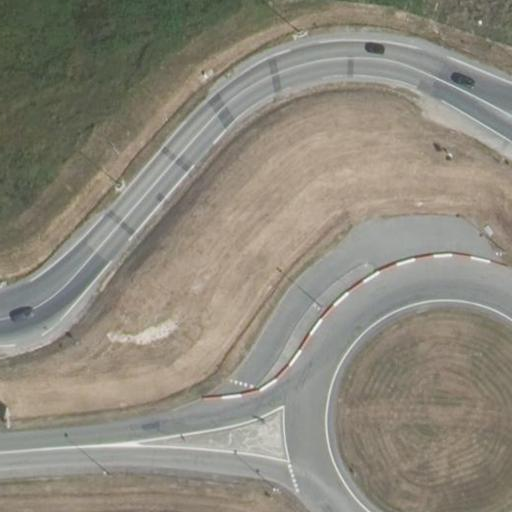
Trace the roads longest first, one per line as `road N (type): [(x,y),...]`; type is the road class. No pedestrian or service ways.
road 1 (unclassified): [(511,115),(440,77),(386,60),(347,56),(301,65),(233,99),(66,282),(28,310),(0,316)]
road 2 (unclassified): [(511,296),(439,280),(392,291),(352,317),(314,376)]
road 3 (unclassified): [(118,444),(324,486)]
road 4 (unclassified): [(314,376),(244,407),(118,444)]
